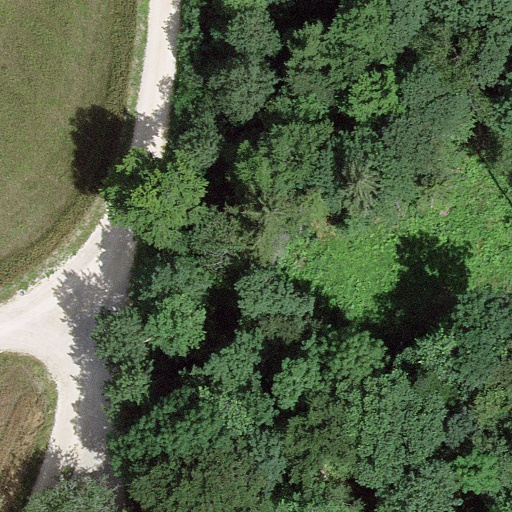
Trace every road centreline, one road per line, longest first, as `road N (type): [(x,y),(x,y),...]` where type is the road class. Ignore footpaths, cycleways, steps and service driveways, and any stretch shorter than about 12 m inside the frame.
road 1 (track): [(83,320),(159,0)]
road 2 (track): [(32,511),(83,320)]
road 3 (track): [(83,320),(112,457),(108,511)]
